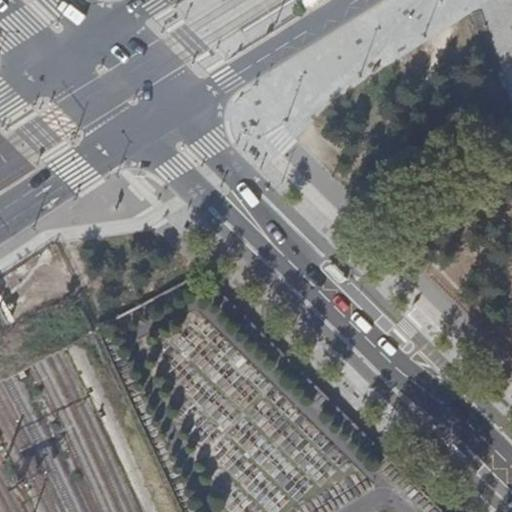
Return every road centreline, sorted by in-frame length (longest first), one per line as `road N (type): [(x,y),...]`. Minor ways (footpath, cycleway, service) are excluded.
road 1 (primary): [(511,475),(271,232)]
road 2 (primary): [(172,109),(356,0)]
road 3 (primary): [(130,132),(197,190),(271,232)]
road 4 (primary): [(271,232),(231,170),(172,109)]
road 5 (primary): [(0,218),(130,132)]
